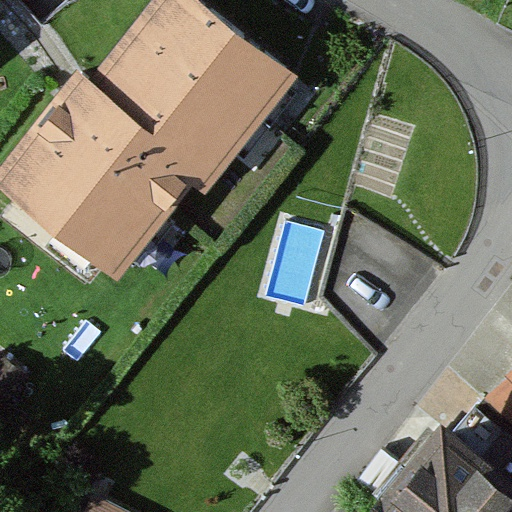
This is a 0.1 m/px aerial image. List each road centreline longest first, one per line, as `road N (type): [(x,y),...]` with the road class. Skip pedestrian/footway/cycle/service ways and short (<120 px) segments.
road 1 (residential): [(511,245),(301,511)]
road 2 (residential): [(384,0),(511,88)]
